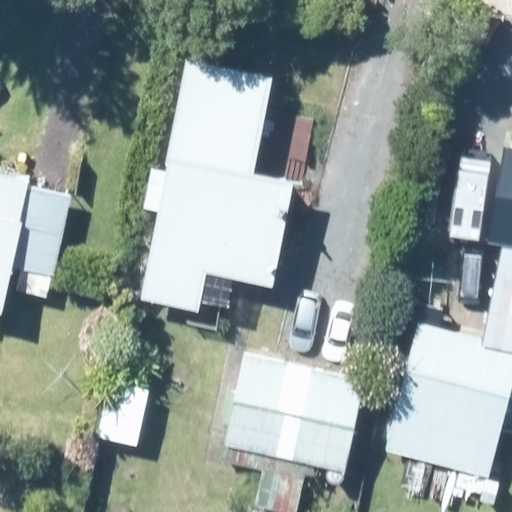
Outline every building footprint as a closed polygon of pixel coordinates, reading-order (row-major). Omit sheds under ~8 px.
[(265,158),(274,114),(285,67),(197,47),(175,151),(182,152),(180,163),(171,205),(153,288),(187,296),(205,299),(207,287),(228,292),(238,294),(244,261),(284,271),(288,255),(301,199),(308,168),(265,158)] [(511,141),(497,232),(511,234),(511,141)] [(0,295),(15,299),(19,281),(53,288),(57,265),(62,267),(79,186),(36,178),(38,170),(0,163),(0,295)] [(491,479),(511,398),(511,339),(426,317),(391,452),(491,479)] [(353,365),(288,354),(250,347),(238,415),(230,453),(270,462),(268,473),(264,493),(305,499),(312,464),(322,466),(324,455),(355,460),(372,370),(353,365)] [(115,367),(104,428),(145,434),(156,374),(115,367)]
